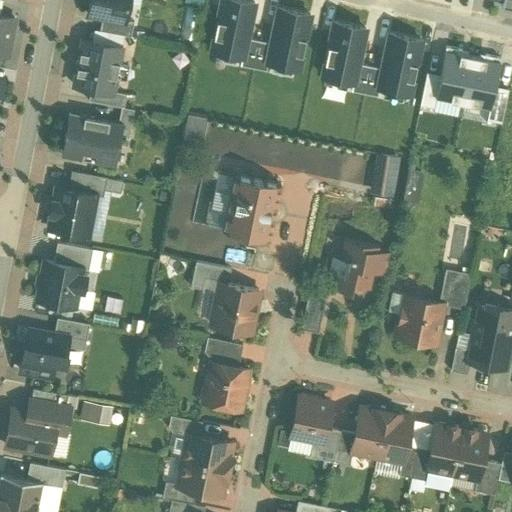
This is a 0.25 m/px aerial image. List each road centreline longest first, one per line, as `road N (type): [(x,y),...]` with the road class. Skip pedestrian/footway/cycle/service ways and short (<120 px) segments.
road 1 (residential): [(511,413),(275,365),(246,511)]
road 2 (residential): [(50,0),(7,219)]
road 3 (residential): [(359,0),(511,35)]
